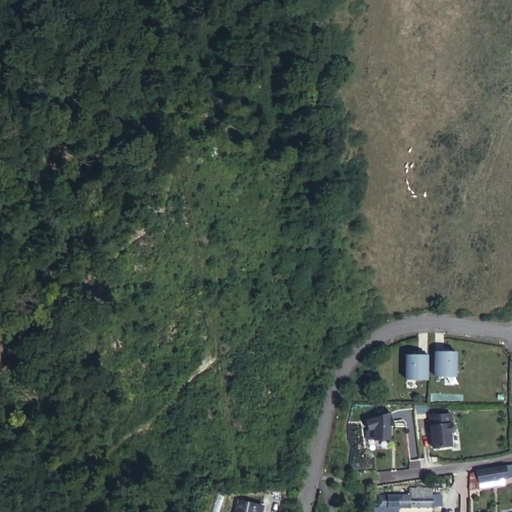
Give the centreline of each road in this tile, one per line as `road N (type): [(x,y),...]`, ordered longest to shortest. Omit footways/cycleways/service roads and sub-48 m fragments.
road 1 (residential): [(511,333),(428,322),(365,344),(336,380),(312,477)]
road 2 (residential): [(464,467),(378,481),(312,477)]
